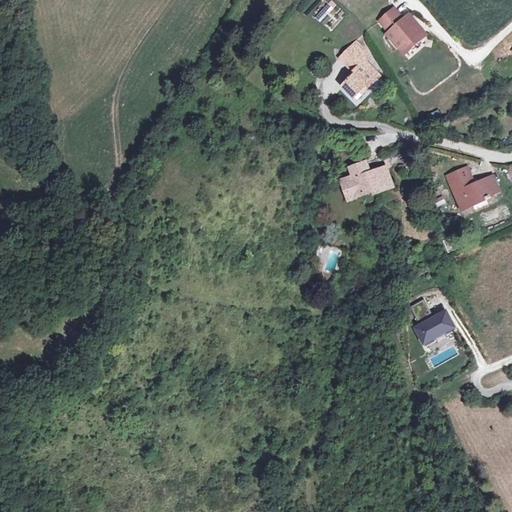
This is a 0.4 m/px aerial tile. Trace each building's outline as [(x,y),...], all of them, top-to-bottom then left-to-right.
[(319,0),(309,15),(331,30),(339,18),(331,13),(334,7),(323,0),(319,0)] [(390,32),(387,35),(398,48),(412,49),(420,42),(418,38),(425,32),(415,20),(410,24),(406,19),(405,20),(395,9),(380,21),(390,32)] [(415,20),(410,15),(406,19),(410,24),(415,20)] [(427,36),(425,32),(418,38),(420,42),(427,36)] [(340,58),(347,65),(363,49),(364,49),(357,41),(340,58)] [(355,74),(349,81),(343,87),(354,98),(367,85),(369,87),(370,86),(374,90),(379,90),(384,85),(384,81),(380,76),(365,61),(370,56),(363,49),(347,65),(353,72),(355,74)] [(355,74),(353,72),(346,78),(349,81),(355,74)] [(348,179),(355,198),(374,191),(375,193),(393,187),(382,157),(351,169),(355,177),(348,179)] [(463,210),(473,206),(472,204),(500,192),(493,177),(475,185),(467,168),(448,177),(463,210)] [(355,198),(348,179),(341,182),(348,200),(355,198)] [(416,329),(426,347),(436,341),(434,338),(445,332),(447,335),(456,330),(446,312),(431,320),(429,316),(432,314),(424,300),(410,307),(420,326),(416,329)]
